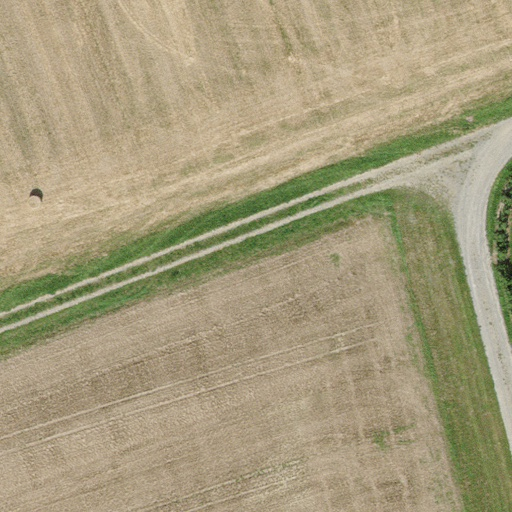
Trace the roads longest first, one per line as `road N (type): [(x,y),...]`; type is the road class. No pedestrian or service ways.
road 1 (track): [(0,325),(381,180),(455,174),(511,138)]
road 2 (track): [(511,396),(455,174)]
